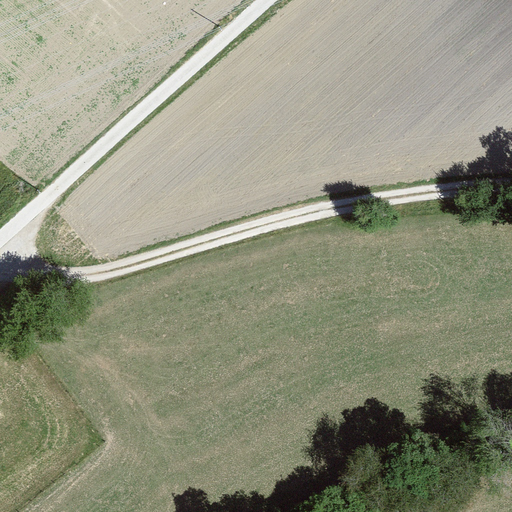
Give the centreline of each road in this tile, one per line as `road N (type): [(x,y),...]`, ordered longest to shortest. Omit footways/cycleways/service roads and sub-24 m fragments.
road 1 (track): [(511,194),(485,190),(342,210),(162,258),(35,281),(0,266)]
road 2 (track): [(267,0),(0,241)]
